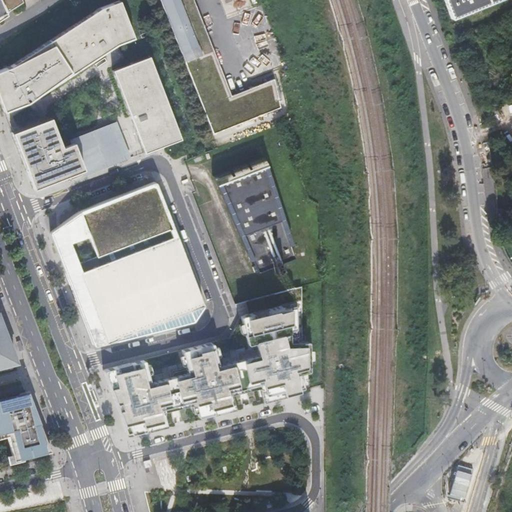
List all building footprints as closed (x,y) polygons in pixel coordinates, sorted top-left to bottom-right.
[(0,0),(0,17),(23,3),(22,0),(0,0)] [(160,0),(212,135),(284,108),(273,80),(232,96),(195,0),(160,0)] [(445,0),(452,17),(493,0),(445,0)] [(0,102),(3,111),(27,102),(115,44),(132,37),(120,2),(100,9),(12,65),(0,69),(0,102)] [(147,56),(110,70),(144,153),(181,139),(147,56)] [(61,147),(50,117),(11,132),(33,189),(65,176),(83,169),(73,142),(61,147)] [(114,127),(75,143),(85,168),(125,152),(114,127)] [(218,174),(250,274),(297,259),(265,159),(218,174)] [(80,210),(50,232),(93,346),(194,321),(203,305),(155,182),(80,210)] [(144,359),(103,370),(128,435),(163,425),(160,412),(172,409),(171,405),(179,403),(180,406),(189,404),(192,418),(231,408),(228,394),(240,391),(239,388),(248,386),(248,388),(263,385),(266,399),(306,389),(301,372),(308,370),(308,340),(294,341),(294,302),(291,289),(245,301),(248,313),(241,315),(248,347),(252,346),(253,351),(245,353),(244,347),(235,349),(238,359),(232,361),(231,355),(216,359),(212,342),(181,350),(185,367),(177,369),(176,364),(167,366),(170,377),(164,378),(162,373),(148,376),(144,359)] [(0,372),(23,367),(0,319),(0,372)] [(0,436),(6,435),(12,459),(20,457),(21,462),(41,457),(40,453),(48,451),(27,397),(22,398),(21,396),(0,400),(0,436)]
